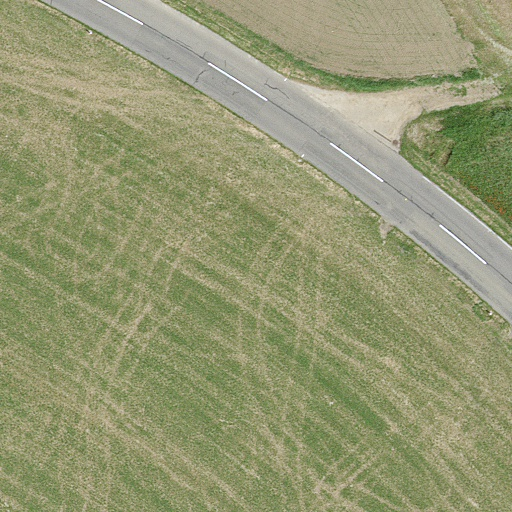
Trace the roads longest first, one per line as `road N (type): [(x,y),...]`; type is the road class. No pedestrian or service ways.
road 1 (tertiary): [(98,0),(299,120),(511,287)]
road 2 (track): [(299,120),(511,97)]
